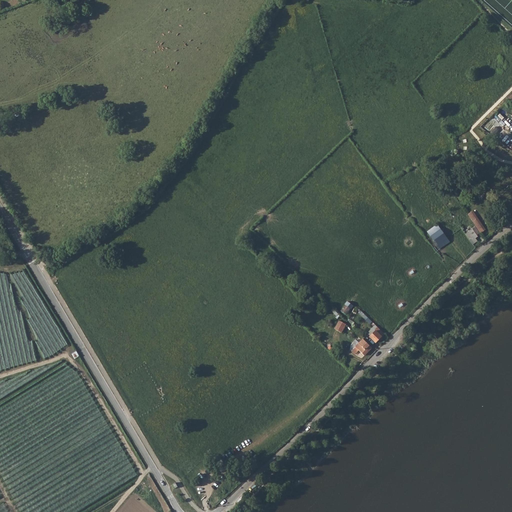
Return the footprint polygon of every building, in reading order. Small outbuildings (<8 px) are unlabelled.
[(511,139),(503,131),(499,136),(507,143),(511,139)] [(470,218),(469,219),(475,227),(479,233),(483,230),(476,220),(477,219),(475,216),(474,216),(471,213),(468,215),(470,218)] [(477,219),(476,220),(483,230),(484,230),(477,219)] [(436,226),(427,232),(441,249),(450,242),(436,226)] [(472,229),(465,234),(469,239),(473,237),(474,239),(477,236),(477,235),(472,229)] [(348,301),(341,311),(348,315),(354,305),(348,301)] [(338,323),(334,333),(340,336),(345,326),(338,323)] [(384,334),(378,327),(375,330),(376,331),(369,337),(375,342),(384,334)] [(362,347),(356,353),(362,358),(371,349),(364,342),(360,346),(362,347)]
